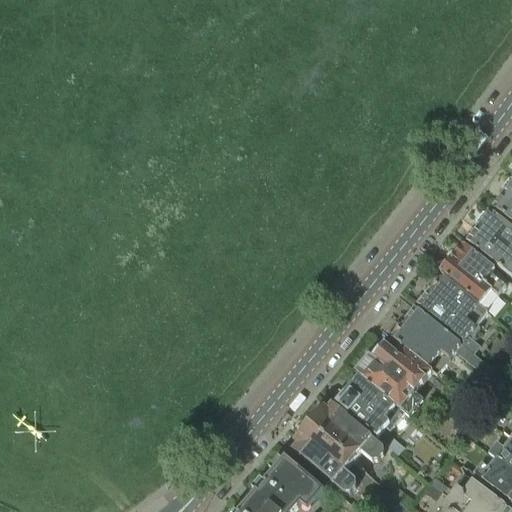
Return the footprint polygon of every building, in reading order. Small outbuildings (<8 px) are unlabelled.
[(511,227),(511,182),(510,183),(503,192),(504,198),(493,212),(511,227)] [(511,232),(490,215),(489,216),(484,217),(477,225),(478,232),(477,233),(478,233),(468,246),(511,281),(511,232)] [(441,278),(443,279),(487,315),(498,300),(510,286),(495,274),(464,250),(452,264),(446,265),(440,272),(441,278)] [(488,316),(487,315),(443,279),(442,280),(436,280),(429,289),(430,295),(418,309),(464,346),(462,348),(474,357),(480,349),(469,340),(488,316)] [(493,372),(474,357),(462,348),(461,349),(416,312),(404,327),(398,327),(390,336),(392,341),(391,342),(406,354),(433,375),(437,379),(456,355),(486,380),(493,372)] [(433,375),(406,354),(401,361),(385,349),(373,363),(371,362),(366,365),(361,371),(360,377),(359,379),(363,382),(405,417),(409,421),(424,403),(416,396),(433,375)] [(390,434),(405,417),(363,382),(357,383),(351,390),(351,396),(345,402),(339,403),(340,409),(339,409),(377,441),(386,431),(390,434)] [(384,451),(373,442),(334,410),(327,419),(321,419),(314,428),(315,433),(353,465),(361,455),(372,464),(379,464),(384,458),(384,451)] [(345,474),(353,465),(315,433),(314,434),(309,434),(303,441),(304,446),(296,456),(345,497),(351,497),(357,490),(356,484),(345,474)] [(511,442),(504,436),(495,449),(489,457),(511,475),(511,442)] [(397,458),(403,451),(391,440),(385,448),(397,458)] [(473,478),(483,485),(511,506),(511,475),(489,457),(473,478)] [(297,511),(301,508),(305,511),(309,511),(324,494),(285,461),(265,486),(266,487),(258,496),(257,495),(242,511),(297,511)] [(449,500),(464,511),(507,511),(465,479),(457,490),(449,500)] [(435,481),(431,486),(442,495),(446,489),(435,481)] [(431,486),(424,495),(436,504),(442,495),(431,486)] [(464,511),(449,500),(440,511),(464,511)]
